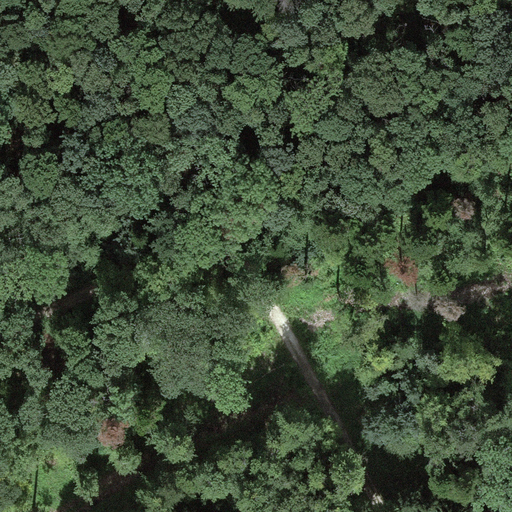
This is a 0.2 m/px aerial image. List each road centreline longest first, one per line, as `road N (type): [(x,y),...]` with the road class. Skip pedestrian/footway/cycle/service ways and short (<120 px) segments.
road 1 (track): [(376,511),(338,427),(252,286),(233,272),(208,271),(0,365)]
road 2 (track): [(233,272),(511,161)]
